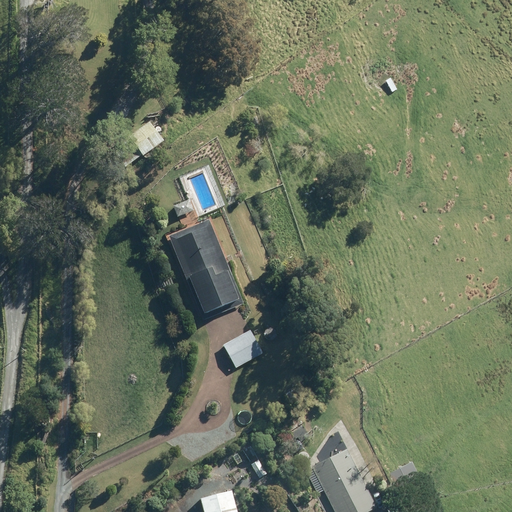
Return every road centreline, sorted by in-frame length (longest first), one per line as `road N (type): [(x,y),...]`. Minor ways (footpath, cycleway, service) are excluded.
road 1 (track): [(7,315),(58,183),(129,96),(150,41),(151,0)]
road 2 (track): [(61,486),(181,428),(214,372),(217,333)]
road 3 (track): [(0,222),(18,141),(24,0)]
road 4 (track): [(61,511),(61,353)]
road 5 (track): [(0,411),(7,315),(0,272)]
